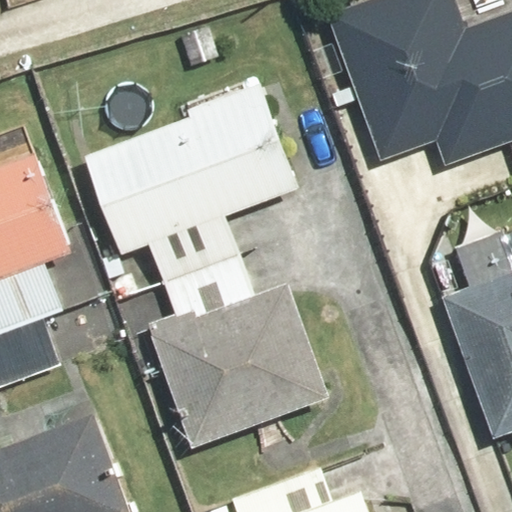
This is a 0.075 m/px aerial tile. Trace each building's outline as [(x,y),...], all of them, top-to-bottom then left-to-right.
[(511,0),(347,0),(326,7),(379,157),(437,137),(445,161),(511,137),(511,0)] [(154,244),(175,313),(254,289),(230,213),(292,194),(261,93),(81,148),(114,256),(154,244)] [(0,385),(62,363),(45,314),(62,308),(45,260),(76,249),(42,152),(0,166),(0,385)] [(511,227),(450,246),(462,287),(439,294),(484,442),(511,433),(511,227)] [(175,313),(148,322),(186,447),(324,405),(285,280),(254,289),(175,313)] [(0,448),(0,511),(130,511),(100,417),(0,448)] [(320,466),(231,495),(236,511),(368,511),(362,493),(332,502),(320,466)]
